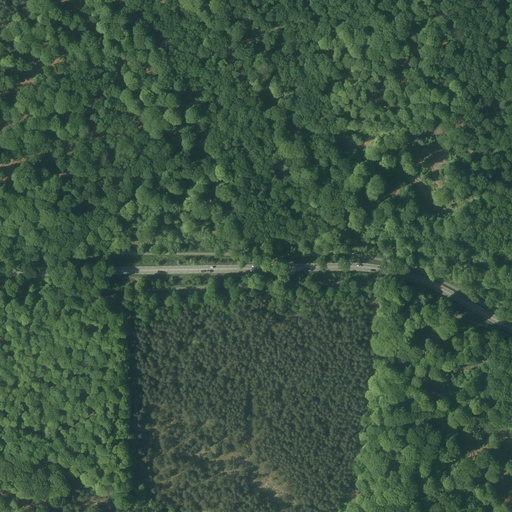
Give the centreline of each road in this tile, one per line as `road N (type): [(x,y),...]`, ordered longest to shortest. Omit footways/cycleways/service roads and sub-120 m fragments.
road 1 (primary): [(0,272),(361,267),(427,282),(511,328)]
road 2 (track): [(386,511),(407,363),(384,260)]
